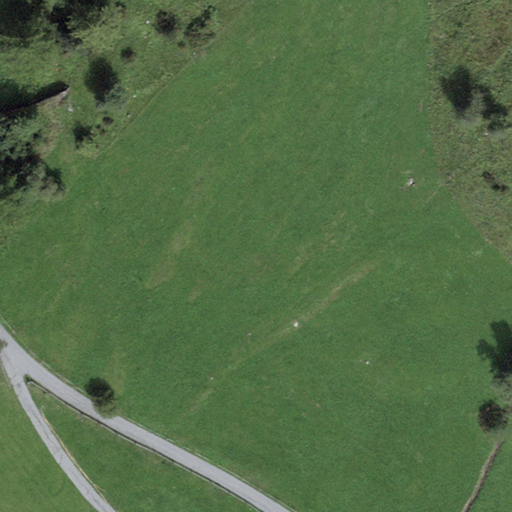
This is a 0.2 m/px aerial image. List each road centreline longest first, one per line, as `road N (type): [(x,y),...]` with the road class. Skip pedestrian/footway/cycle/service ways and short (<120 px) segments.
road 1 (residential): [(270,511),(12,364)]
road 2 (residential): [(104,511),(26,407),(12,364)]
